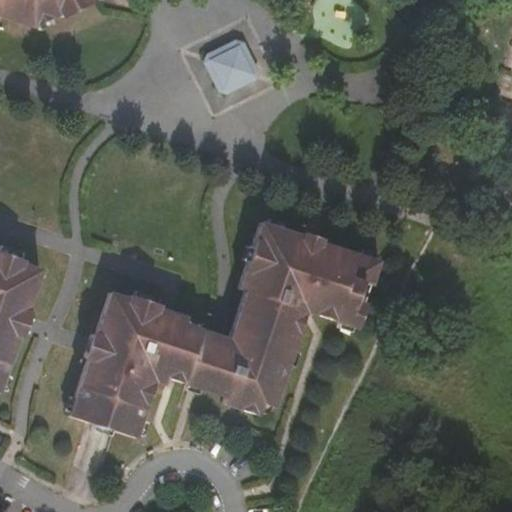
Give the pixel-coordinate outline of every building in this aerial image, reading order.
[(0,0),(0,15),(32,26),(59,13),(61,17),(90,4),(88,0),(0,0)] [(217,88),(250,72),(236,44),(203,60),(217,88)] [(300,227),(298,231),(260,218),(237,288),(243,290),(228,334),(187,321),(188,314),(159,305),(161,300),(127,289),(126,294),(113,290),(100,329),(95,328),(86,355),(92,357),(73,416),(137,436),(156,380),(166,383),(168,376),(226,395),(224,403),(259,414),(263,403),(273,405),(304,310),(356,327),(365,300),(357,298),(363,278),(371,280),(379,258),(318,238),(320,233),(300,227)] [(0,389),(19,333),(24,334),(33,308),(28,306),(41,266),(24,260),(24,257),(0,248),(0,389)] [(365,300),(371,280),(363,278),(357,298),(365,300)]
